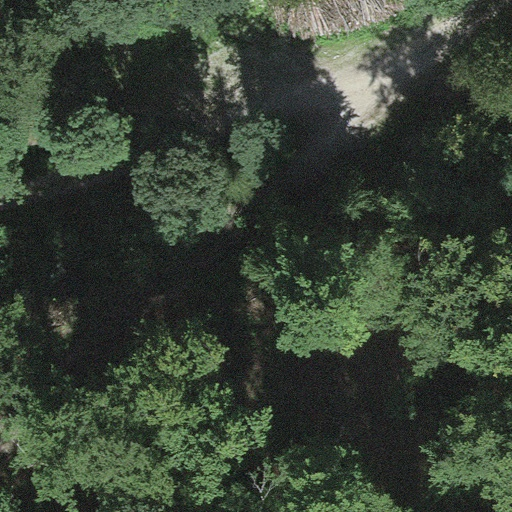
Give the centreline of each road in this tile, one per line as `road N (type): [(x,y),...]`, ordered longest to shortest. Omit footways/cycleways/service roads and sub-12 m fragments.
road 1 (track): [(496,0),(438,54),(376,93),(0,191)]
road 2 (track): [(376,93),(0,426)]
